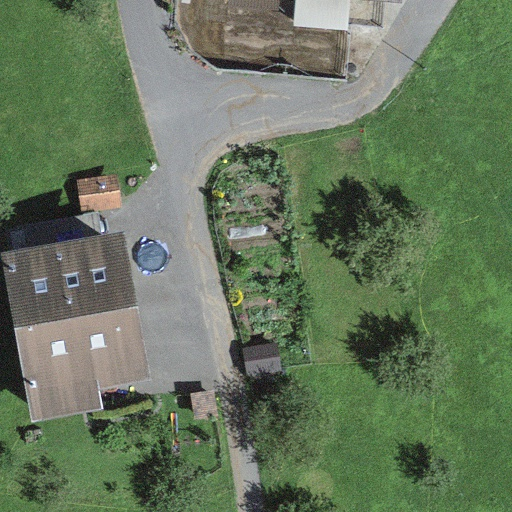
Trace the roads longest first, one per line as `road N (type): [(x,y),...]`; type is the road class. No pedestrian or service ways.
road 1 (track): [(251,511),(189,193),(194,152),(219,131),(364,92),(428,0)]
road 2 (unknown): [(189,169),(115,0)]
